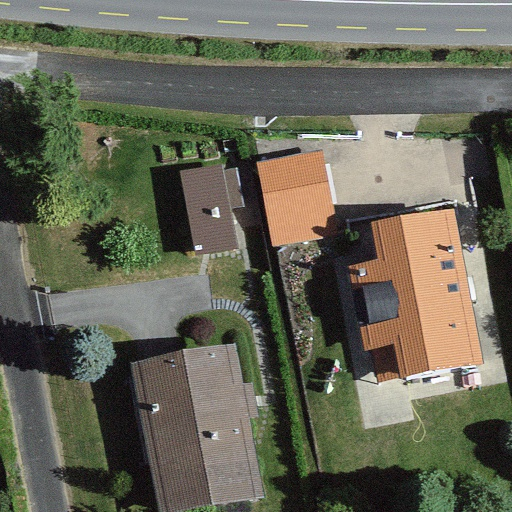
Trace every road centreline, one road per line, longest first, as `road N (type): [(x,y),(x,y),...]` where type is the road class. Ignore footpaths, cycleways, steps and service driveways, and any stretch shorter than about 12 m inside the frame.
road 1 (residential): [(511,96),(251,95),(0,73)]
road 2 (residential): [(0,251),(51,511)]
